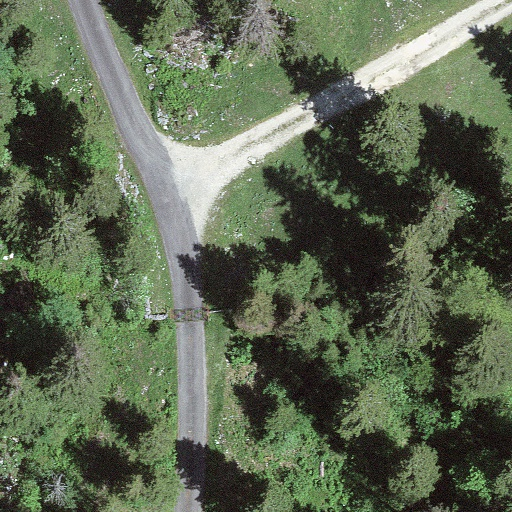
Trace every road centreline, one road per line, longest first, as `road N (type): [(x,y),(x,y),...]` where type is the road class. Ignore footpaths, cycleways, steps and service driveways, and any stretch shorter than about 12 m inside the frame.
road 1 (track): [(85,0),(152,150),(185,252),(191,317),(184,511)]
road 2 (track): [(168,196),(511,3)]
